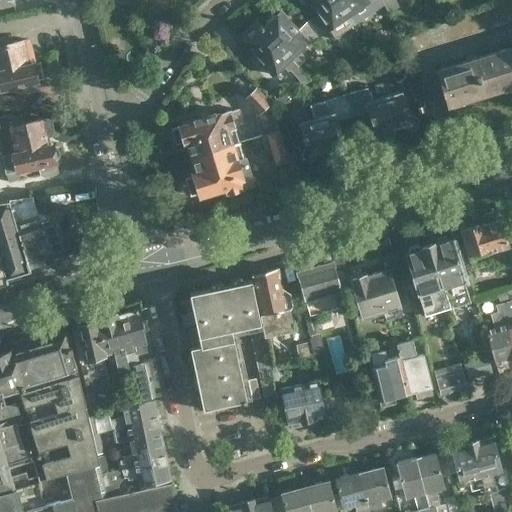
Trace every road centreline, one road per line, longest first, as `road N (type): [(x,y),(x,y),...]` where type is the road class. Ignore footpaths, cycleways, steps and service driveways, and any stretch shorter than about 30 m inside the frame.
road 1 (residential): [(145,267),(198,470),(215,480),(511,401)]
road 2 (tertiary): [(145,267),(511,161)]
road 3 (residential): [(104,125),(131,112),(230,0)]
road 4 (residential): [(145,267),(104,125)]
road 5 (residential): [(104,125),(75,0)]
